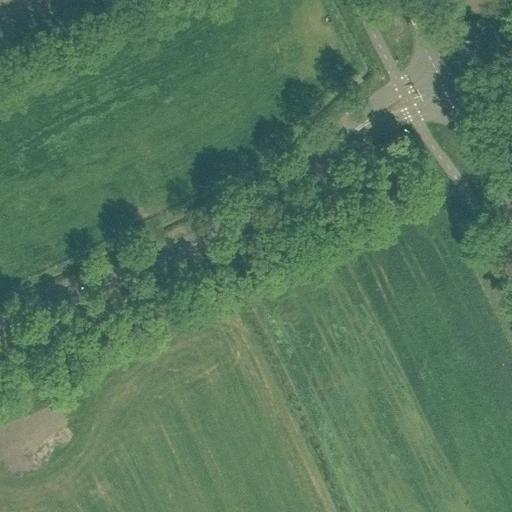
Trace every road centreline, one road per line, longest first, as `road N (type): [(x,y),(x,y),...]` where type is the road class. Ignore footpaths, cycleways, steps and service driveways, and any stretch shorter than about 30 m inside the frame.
road 1 (tertiary): [(0,323),(275,202),(356,127),(445,68)]
road 2 (secondary): [(511,198),(445,68)]
